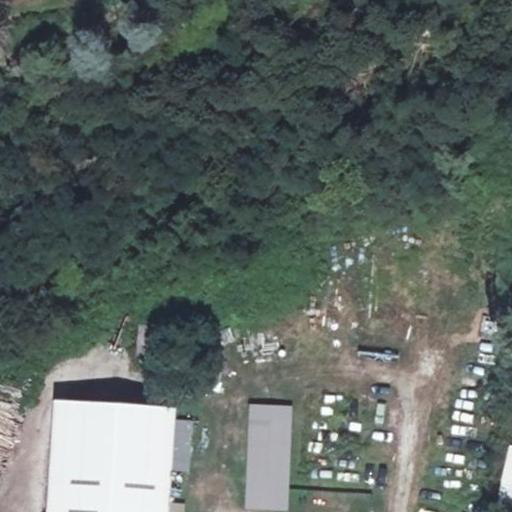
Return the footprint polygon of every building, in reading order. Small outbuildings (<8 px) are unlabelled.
[(511,380),(502,426),(511,428),(511,380)] [(291,510),(289,405),(246,405),(247,511),(291,510)] [(155,511),(162,415),(38,407),(30,511),(155,511)] [(174,454),(190,455),(192,421),(176,420),(174,454)] [(511,511),(511,445),(510,445),(493,511),(511,511)]
